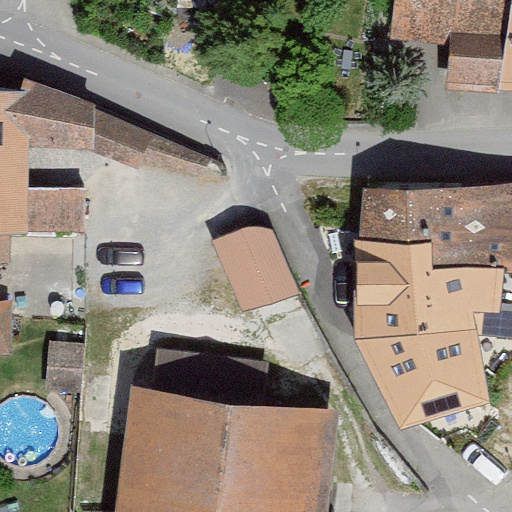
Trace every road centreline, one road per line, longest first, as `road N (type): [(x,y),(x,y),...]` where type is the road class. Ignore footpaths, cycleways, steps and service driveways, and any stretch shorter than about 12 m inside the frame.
road 1 (residential): [(263,146),(316,309),(385,463),(466,511)]
road 2 (residential): [(8,37),(125,75),(263,146)]
road 3 (residential): [(263,146),(511,143)]
